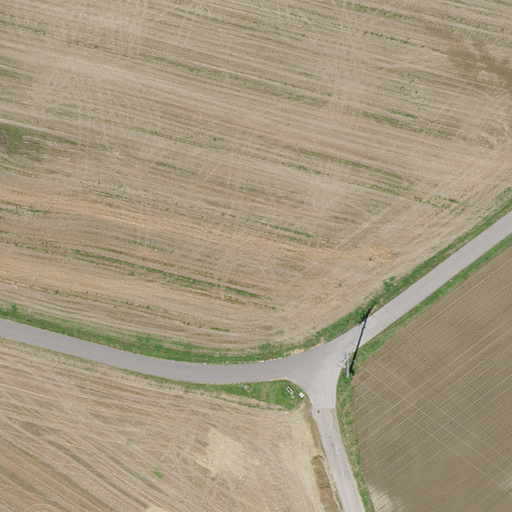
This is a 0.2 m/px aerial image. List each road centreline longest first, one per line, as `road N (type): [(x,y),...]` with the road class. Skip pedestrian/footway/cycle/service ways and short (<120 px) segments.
road 1 (unclassified): [(511,226),(316,367),(211,375),(0,327)]
road 2 (track): [(316,367),(359,511)]
